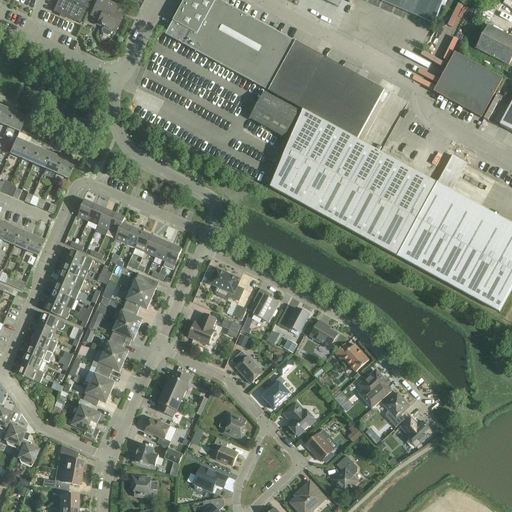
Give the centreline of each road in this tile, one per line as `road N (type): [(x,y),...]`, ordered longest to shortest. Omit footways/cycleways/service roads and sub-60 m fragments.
road 1 (unclassified): [(511,162),(431,117),(419,85),(259,0)]
road 2 (residential): [(111,459),(41,427),(1,369),(56,225)]
road 3 (residential): [(427,408),(354,326),(203,247)]
road 4 (unclassified): [(208,235),(216,203),(125,142),(114,92),(119,80)]
road 5 (residential): [(208,235),(90,185),(71,191),(56,225)]
road 6 (residential): [(264,424),(223,376),(157,350)]
road 7 (unclassified): [(119,80),(0,27)]
